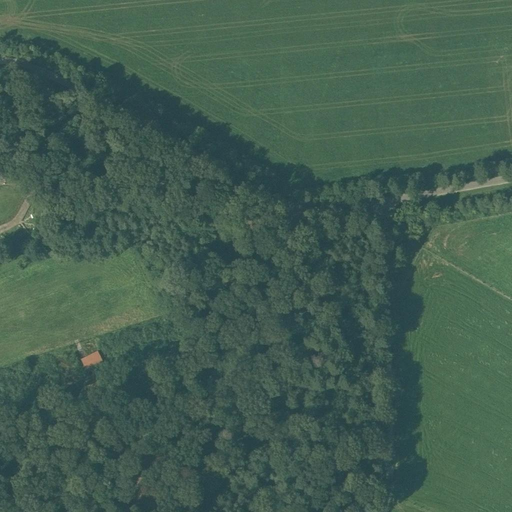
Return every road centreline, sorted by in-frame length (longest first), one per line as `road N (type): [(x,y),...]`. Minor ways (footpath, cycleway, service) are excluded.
road 1 (unclassified): [(511,179),(300,213),(57,80),(0,61)]
road 2 (track): [(300,213),(244,221),(0,180)]
